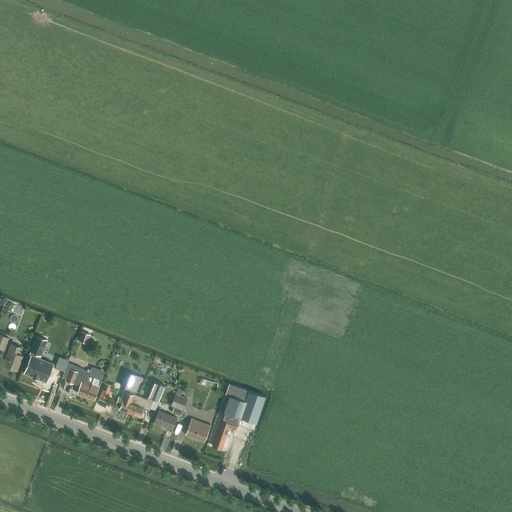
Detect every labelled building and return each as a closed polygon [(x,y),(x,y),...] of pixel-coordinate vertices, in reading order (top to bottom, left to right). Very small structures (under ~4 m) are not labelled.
[(91,335),(83,332),(79,341),(87,345),(91,335)] [(9,351),(4,365),(17,370),(23,355),(19,354),(22,347),(12,343),(11,347),(6,345),(9,338),(0,335),(0,349),(4,351),(4,349),(9,351)] [(37,336),(30,355),(32,356),(25,373),(47,382),(53,365),(39,359),(47,340),(37,336)] [(67,380),(66,381),(80,386),(78,393),(95,400),(100,386),(101,381),(95,379),(93,384),(87,382),(91,373),(83,370),(84,369),(74,365),(68,364),(63,378),(67,380)] [(142,378),(127,372),(121,385),(126,387),(122,398),(120,397),(118,402),(122,404),(120,409),(133,414),(137,404),(132,403),(135,396),(137,395),(136,394),(142,378)] [(148,399),(137,395),(135,396),(132,403),(137,404),(133,414),(140,417),(144,408),(150,410),(150,408),(155,411),(166,386),(155,381),(148,399)] [(113,385),(105,382),(99,399),(107,402),(113,385)] [(229,385),(226,395),(230,396),(213,446),(223,449),(229,428),(236,431),(238,425),(254,431),(266,397),(229,385)] [(181,396),(184,388),(179,386),(172,406),(183,411),(188,399),(181,396)] [(174,408),(172,413),(181,417),(183,411),(174,408)] [(173,430),(178,418),(159,411),(154,423),(173,430)] [(204,442),(211,426),(192,419),(186,435),(204,442)]
